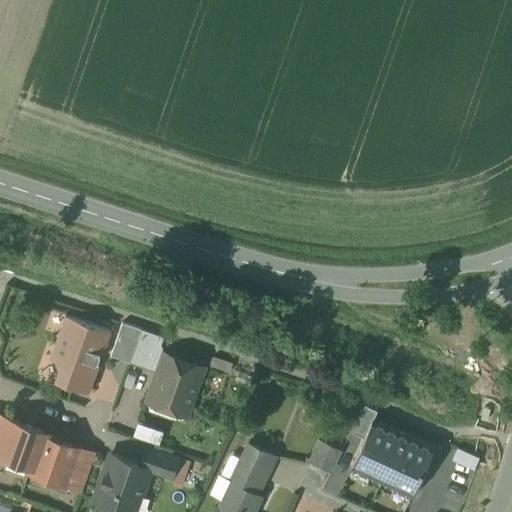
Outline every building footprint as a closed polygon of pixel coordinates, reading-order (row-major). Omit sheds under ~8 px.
[(111,331),(66,315),(51,357),(56,359),(60,368),(56,379),(90,392),(98,369),(95,368),(97,363),(99,360),(100,358),(101,355),(101,352),(103,346),(106,347),(111,331)] [(142,328),(123,322),(111,355),(130,362),(142,328)] [(165,336),(142,328),(130,362),(158,372),(166,352),(162,344),(165,336)] [(204,366),(166,352),(158,372),(149,397),(165,403),(168,409),(182,414),(188,411),(204,366)] [(377,412),(365,406),(352,432),(365,438),(374,419),(377,412)] [(71,444),(44,435),(45,431),(0,415),(0,414),(0,448),(7,451),(10,456),(31,464),(29,470),(46,476),(59,476),(71,481),(72,481),(77,466),(81,455),(71,444)] [(435,447),(374,419),(365,438),(352,467),(413,495),(435,447)] [(307,460),(331,472),(343,449),(318,439),(307,460)] [(276,455),(250,443),(238,470),(258,479),(257,480),(263,483),(276,455)] [(180,456),(146,444),(140,463),(151,467),(150,471),(172,479),(180,456)] [(457,447),(451,460),(475,470),(480,458),(457,447)] [(140,463),(112,453),(96,500),(131,511),(135,511),(150,471),(151,467),(140,463)] [(90,470),(77,466),(72,481),(71,481),(69,484),(84,489),(90,470)] [(225,498),(221,506),(219,505),(215,511),(252,511),(261,494),(252,490),(257,480),(258,479),(238,470),(233,480),(225,498)] [(233,480),(224,476),(220,478),(214,489),(216,494),(225,498),(233,480)]
